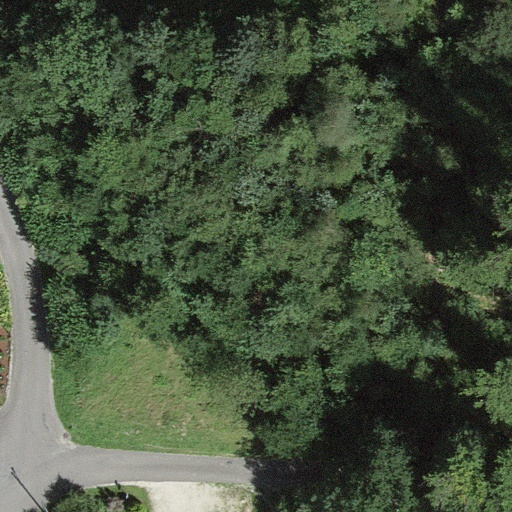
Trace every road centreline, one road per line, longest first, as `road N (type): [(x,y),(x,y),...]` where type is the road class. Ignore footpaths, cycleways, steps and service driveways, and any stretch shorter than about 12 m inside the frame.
road 1 (residential): [(25,461),(383,483),(511,505)]
road 2 (residential): [(25,461),(34,331),(0,205)]
